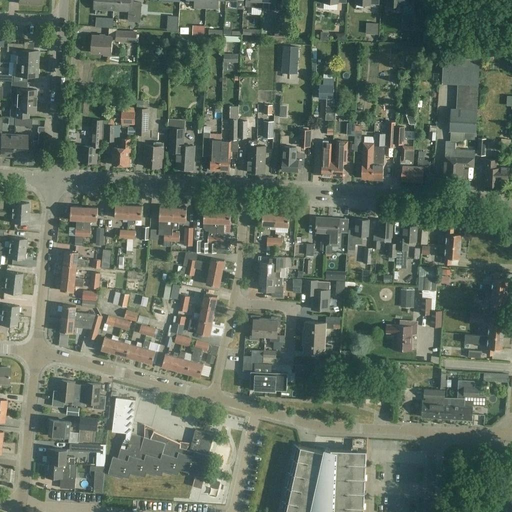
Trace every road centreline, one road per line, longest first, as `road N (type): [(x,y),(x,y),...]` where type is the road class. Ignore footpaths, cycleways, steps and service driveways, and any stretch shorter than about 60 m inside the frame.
road 1 (unclassified): [(511,202),(245,187)]
road 2 (unclassified): [(245,187),(53,178)]
road 3 (residential): [(213,397),(37,351)]
road 4 (residential): [(433,432),(336,428),(256,409)]
road 5 (unclassified): [(37,351),(53,178)]
road 6 (unclassified): [(53,178),(63,20)]
road 7 (unclassified): [(20,504),(37,351)]
